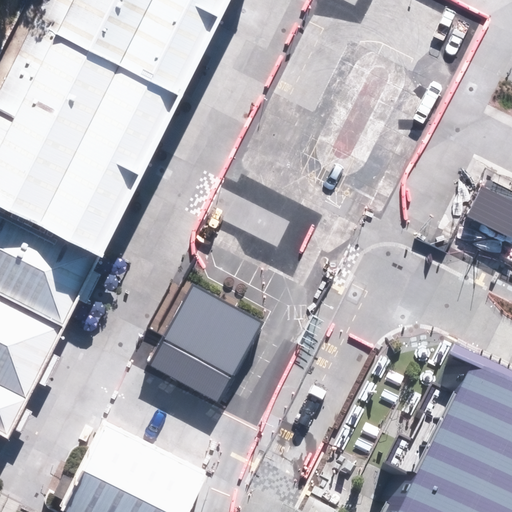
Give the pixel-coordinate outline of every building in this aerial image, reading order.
[(0,191),(108,246),(230,0),(58,0),(0,113),(0,191)] [(511,188),(484,176),(469,209),(511,229),(511,188)] [(108,246),(0,191),(0,286),(69,321),(108,246)] [(195,278),(150,358),(223,399),(267,319),(195,278)] [(69,321),(0,286),(0,428),(12,434),(69,321)] [(511,511),(511,389),(456,362),(440,394),(435,391),(422,419),(442,429),(428,457),(400,443),(387,470),(398,476),(385,502),(400,509),(398,511),(511,511)] [(153,374),(133,363),(112,398),(132,410),(153,374)] [(185,403),(149,385),(138,407),(174,425),(185,403)] [(228,428),(194,413),(189,425),(222,441),(228,428)] [(103,423),(61,510),(64,511),(187,511),(207,472),(103,423)]
